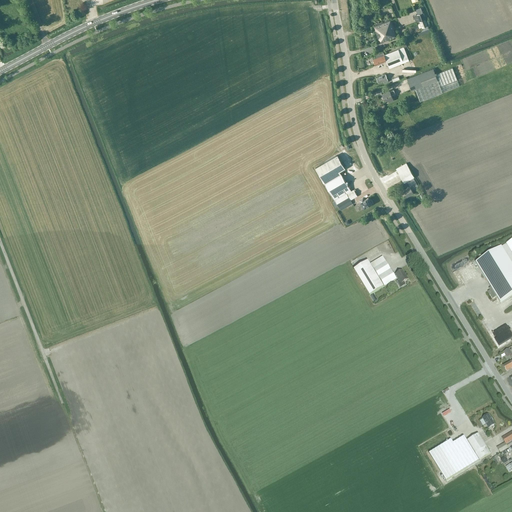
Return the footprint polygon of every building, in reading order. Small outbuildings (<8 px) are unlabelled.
[(391,19),(382,23),(389,39),(397,36),(391,19)] [(389,39),(382,23),(375,26),(376,30),(380,42),(389,39)] [(372,35),(371,30),(361,34),(363,39),(372,35)] [(377,58),(374,59),(376,65),(383,62),(383,61),(386,59),(389,68),(409,60),(404,47),(384,55),(383,52),(376,55),(377,58)] [(459,85),(457,80),(453,68),(435,74),(433,69),(407,79),(411,90),(415,89),(420,101),(443,92),(442,92),(459,85)] [(385,74),(377,78),(379,83),(383,81),(384,83),(388,82),(387,79),(385,74)] [(392,94),(395,93),(394,89),(383,94),(385,100),(387,99),(389,103),(394,100),(392,94)] [(348,186),(341,174),(340,171),(345,168),(337,155),(316,168),(341,210),(353,203),(350,200),(357,196),(354,190),(350,192),(347,186),(348,186)] [(413,177),(414,177),(406,163),(396,169),(404,183),(407,181),(413,178),(413,177)] [(416,188),(418,186),(413,178),(407,181),(410,187),(404,190),(407,196),(414,192),(413,190),(416,188)] [(361,202),(357,204),(359,207),(358,207),(360,211),(364,208),(368,206),(369,207),(373,204),(371,200),(370,200),(368,198),(365,200),(363,197),(359,200),(361,202)] [(511,240),(476,263),(491,287),(489,288),(491,293),(489,294),(492,299),(496,297),(500,303),(511,295),(511,240)] [(383,257),(371,264),(384,287),(397,280),(383,257)] [(354,270),(370,296),(384,287),(368,261),(354,270)] [(402,271),(395,275),(399,281),(396,282),(400,288),(405,285),(404,282),(408,280),(406,276),(405,276),(402,271)] [(511,365),(511,361),(503,366),(506,372),(511,368),(511,365)] [(483,419),(480,421),(483,426),(486,424),(488,429),(495,425),(492,421),(493,420),(491,418),(489,414),(482,418),(483,419)] [(510,448),(511,446),(511,432),(502,438),(508,449),(510,448)] [(446,482),(480,461),(490,454),(478,434),(466,441),(464,437),(453,444),(451,440),(429,454),(446,482)] [(483,472),(481,474),(484,479),(487,485),(490,483),(483,472)]
